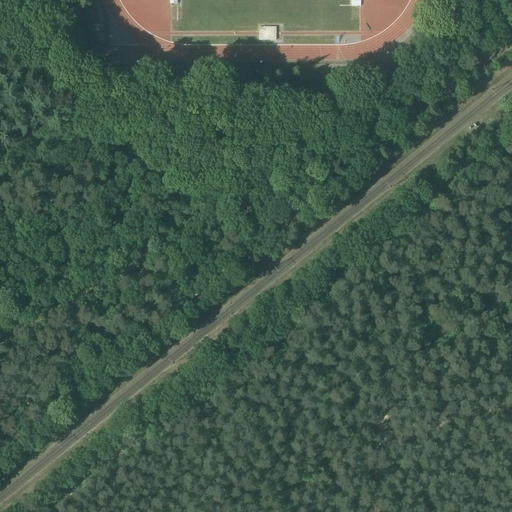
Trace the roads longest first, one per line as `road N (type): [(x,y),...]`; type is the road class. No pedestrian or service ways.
road 1 (unclassified): [(0,450),(511,37)]
road 2 (unknown): [(511,139),(204,364),(136,435),(36,511)]
road 3 (track): [(214,223),(0,38)]
road 4 (track): [(0,315),(214,223)]
road 5 (unknown): [(348,159),(511,0)]
road 6 (track): [(214,223),(382,142)]
